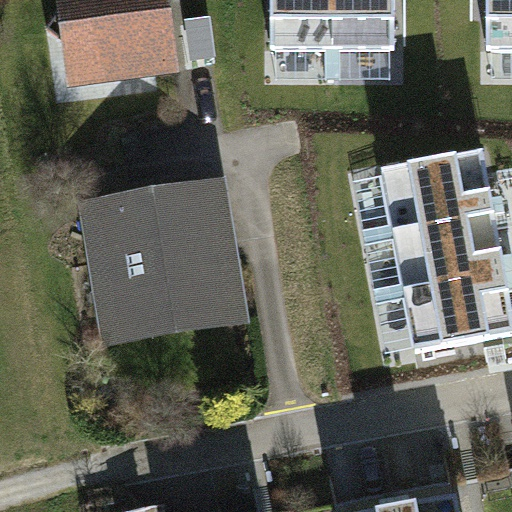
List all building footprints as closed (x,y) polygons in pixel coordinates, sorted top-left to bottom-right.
[(158,0),(56,0),(69,93),(170,78),(158,0)] [(283,0),(284,46),(346,45),(345,0),(283,0)] [(406,0),(345,0),(346,45),(408,45),(406,0)] [(511,0),(495,0),(497,47),(511,46),(511,0)] [(483,138),(383,157),(395,217),(495,198),(483,138)] [(506,257),(495,198),(395,217),(406,276),(506,257)] [(222,202),(80,218),(95,355),(238,339),(222,202)] [(511,318),(511,286),(506,257),(406,276),(418,337),(511,318)] [(459,511),(457,499),(397,511),(459,511)]
